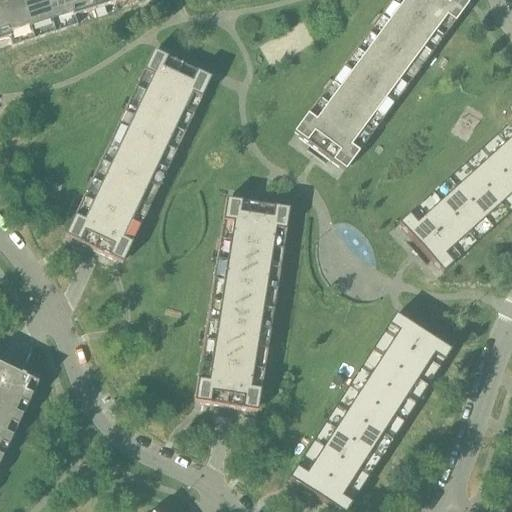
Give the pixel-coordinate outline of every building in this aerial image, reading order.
[(0,0),(0,9),(9,39),(8,39),(11,47),(11,48),(34,41),(20,0),(0,0)] [(20,0),(34,41),(55,34),(43,0),(20,0)] [(43,0),(55,34),(77,26),(74,17),(73,18),(66,0),(43,0)] [(66,0),(73,18),(74,17),(94,11),(89,0),(66,0)] [(89,0),(94,11),(115,4),(113,0),(89,0)] [(292,135),(305,145),(338,169),(339,169),(344,173),(351,164),(463,12),(466,7),(461,4),(461,3),(456,0),(393,0),(306,117),(292,135)] [(0,41),(8,39),(9,39),(0,9),(0,41)] [(66,234),(64,239),(69,242),(71,243),(77,246),(81,248),(84,249),(91,252),(100,257),(103,258),(113,263),(115,264),(121,266),(206,87),(209,80),(203,78),(191,72),(190,71),(170,62),(158,56),(152,53),(147,64),(143,74),(75,216),(66,234)] [(511,123),(398,226),(408,237),(442,275),(511,211),(511,123)] [(288,211),(281,210),(232,202),(225,201),(221,224),(222,224),(197,382),(196,382),(193,404),(199,406),(225,410),(249,414),(255,415),(259,392),(284,233),(288,211)] [(346,511),(449,353),(394,318),(288,481),(316,499),(336,511),(346,511)] [(0,460),(40,378),(22,370),(19,377),(7,371),(0,367),(0,460)]
